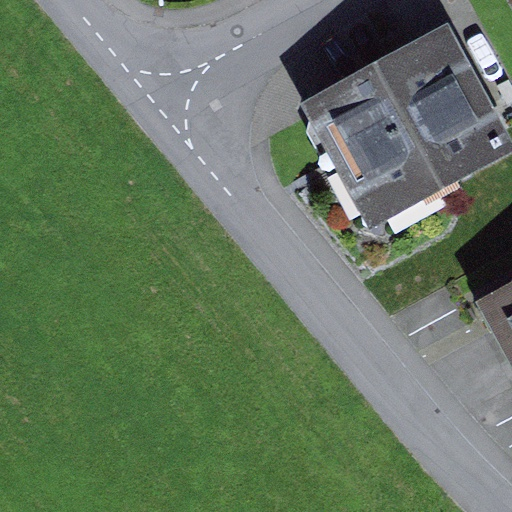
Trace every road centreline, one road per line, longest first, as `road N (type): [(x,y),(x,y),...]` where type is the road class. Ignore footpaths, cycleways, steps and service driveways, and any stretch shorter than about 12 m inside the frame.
road 1 (residential): [(511,504),(161,90)]
road 2 (residential): [(161,90),(325,0)]
